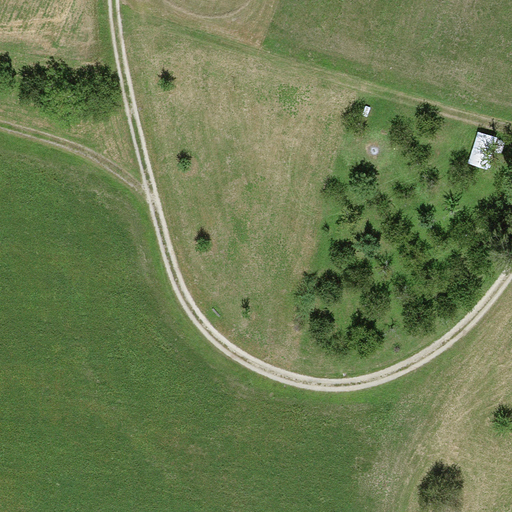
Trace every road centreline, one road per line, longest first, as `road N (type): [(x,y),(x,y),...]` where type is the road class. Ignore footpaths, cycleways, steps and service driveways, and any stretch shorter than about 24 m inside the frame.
road 1 (track): [(110,0),(168,269),(208,339),(246,366),(324,388),(375,383),(435,349),(511,264)]
road 2 (track): [(0,129),(85,157),(151,198)]
